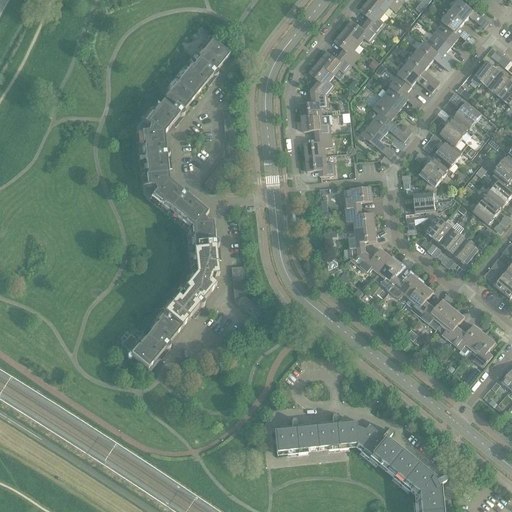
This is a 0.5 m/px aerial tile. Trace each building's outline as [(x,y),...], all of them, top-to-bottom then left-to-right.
[(404,4),(398,0),(371,0),(370,2),(385,15),(390,9),(396,13),(404,4)] [(380,21),(385,15),(370,2),(361,13),(370,21),(366,25),(378,35),(386,26),(380,21)] [(489,25),(461,2),(452,13),(465,24),(470,18),(485,30),(489,25)] [(471,3),(468,6),(474,11),(477,8),(471,3)] [(475,41),(460,29),(465,24),(452,13),(443,23),(460,37),(466,42),(471,46),(475,41)] [(378,35),(366,25),(362,30),(353,23),(344,33),(360,46),(365,40),(371,44),(378,35)] [(460,37),(443,23),(443,24),(443,25),(435,35),(452,48),(460,37)] [(196,32),(204,38),(207,40),(210,36),(200,28),(196,32)] [(355,52),(360,46),(344,33),(335,44),(345,52),(341,57),(353,66),(361,57),(355,52)] [(447,54),(452,48),(435,35),(427,45),(426,44),(425,45),(454,68),(458,63),(447,54)] [(216,72),(229,56),(211,40),(197,57),(199,59),(192,68),(190,66),(179,79),(197,94),(212,76),(213,77),(214,77),(215,77),(216,77),(217,76),(217,75),(217,74),(217,72),(216,72)] [(467,52),(471,46),(466,42),(462,47),(467,52)] [(454,68),(425,45),(416,56),(430,67),(435,61),(449,73),(454,68)] [(340,82),(353,66),(341,57),(337,61),(328,54),(319,64),(335,77),(340,82)] [(425,73),(430,67),(416,56),(408,66),(436,90),(440,84),(425,73)] [(375,60),(370,66),(376,70),(381,64),(375,60)] [(482,84),(494,69),(487,63),(475,78),(482,84)] [(330,83),(335,77),(319,64),(310,75),(319,83),(311,92),(327,97),(335,88),(330,83)] [(436,90),(408,66),(399,77),(413,88),(417,83),(432,95),(436,90)] [(489,90),(501,74),(494,69),(482,84),(489,90)] [(496,95),(508,80),(501,74),(489,90),(496,95)] [(408,94),(413,88),(399,77),(390,87),(408,102),(414,107),(419,111),(423,106),(408,94)] [(183,112),(197,94),(179,79),(163,98),(166,100),(162,105),(160,103),(143,123),(149,128),(148,131),(164,135),(178,117),(179,118),(180,118),(181,118),(182,118),(183,117),(184,116),(184,114),(183,113),(183,112)] [(503,101),(511,89),(511,82),(508,80),(496,95),(503,101)] [(408,102),(390,87),(389,89),(390,89),(387,94),(383,91),(379,96),(383,99),(399,112),(408,102)] [(510,107),(511,103),(511,89),(503,101),(510,107)] [(329,109),(327,97),(311,92),(313,105),(301,106),(302,120),(322,118),(321,110),(329,109)] [(399,112),(383,99),(373,111),(379,116),(389,124),(391,123),(399,112)] [(482,117),(467,104),(461,112),(476,124),(482,117)] [(414,116),(419,111),(414,107),(410,112),(414,116)] [(476,124),(461,112),(455,119),(456,120),(462,125),(460,128),(467,133),(469,131),(470,132),(476,124)] [(401,131),(391,123),(389,124),(379,116),(371,126),(385,138),(390,132),(404,144),(409,138),(401,131)] [(331,137),(330,125),(329,117),(322,118),(302,120),(304,134),(315,133),(316,139),(331,137)] [(467,133),(460,128),(462,125),(456,120),(454,122),(453,122),(447,129),(462,141),(468,134),(467,133)] [(380,143),(385,138),(371,126),(362,137),(391,160),(395,155),(380,143)] [(413,133),(404,127),(401,131),(409,138),(413,133)] [(462,141),(447,129),(441,136),(449,143),(447,146),(454,151),(456,149),(462,141)] [(168,183),(166,159),(167,158),(169,157),(169,156),(168,153),(168,152),(166,152),(165,152),(164,135),(148,131),(147,133),(140,134),(145,189),(152,188),(154,190),(168,183)] [(333,149),(331,137),(316,139),(317,144),(305,146),(306,160),(326,157),(326,150),(333,149)] [(460,157),(462,154),(456,149),(454,151),(447,146),(446,145),(440,152),(455,165),(461,158),(460,157)] [(239,156),(239,150),(226,150),(227,156),(238,160),(239,158),(239,156)] [(455,165),(440,152),(434,160),(435,160),(442,166),(440,168),(446,174),(448,171),(449,172),(455,165)] [(236,165),(238,162),(238,160),(227,156),(223,161),(233,169),(236,165)] [(336,177),(334,165),(327,165),(326,157),(306,160),(308,174),(320,172),(320,179),(336,177)] [(511,159),(509,157),(507,160),(506,159),(501,165),(511,174),(511,159)] [(446,174),(440,168),(442,166),(435,160),(433,163),(432,162),(426,169),(441,182),(447,175),(446,174)] [(233,169),(223,161),(219,166),(229,174),(233,169)] [(511,183),(511,174),(501,165),(494,173),(495,174),(493,177),(499,182),(502,180),(508,185),(510,186),(511,183)] [(229,174),(219,166),(215,171),(225,179),(229,174)] [(441,182),(426,169),(420,177),(428,183),(426,189),(437,193),(438,190),(436,189),(441,182)] [(225,179),(215,171),(211,176),(221,184),(225,179)] [(221,184),(211,176),(208,181),(217,189),(221,184)] [(511,198),(511,192),(506,188),(508,185),(502,180),(499,182),(493,190),(508,203),(511,198)] [(217,189),(208,181),(204,185),(213,193),(217,189)] [(208,215),(196,206),(187,198),(187,197),(187,196),(187,195),(187,193),(186,192),(185,192),(184,192),(182,192),(181,193),(168,183),(154,190),(155,192),(150,199),(189,230),(205,223),(204,221),(208,215)] [(373,203),(371,189),(351,191),(352,198),(345,199),(346,212),(361,210),(361,204),(373,203)] [(435,204),(434,195),(436,195),(437,193),(426,189),(424,196),(414,197),(415,206),(435,204)] [(508,203),(493,190),(488,197),(489,198),(495,203),(493,206),(500,211),(502,208),(503,209),(508,203)] [(500,211),(493,206),(495,203),(489,198),(486,200),(485,199),(480,206),(495,219),(501,212),(500,211)] [(436,213),(435,204),(415,206),(416,215),(426,214),(429,220),(439,215),(438,213),(436,213)] [(495,219),(480,206),(474,214),(489,227),(495,219)] [(375,229),(374,215),(362,216),(361,210),(346,212),(347,224),(354,223),(355,231),(375,229)] [(433,239),(445,224),(439,219),(440,217),(439,215),(429,220),(422,224),(426,233),(426,234),(433,239)] [(440,245),(453,230),(455,227),(454,226),(448,221),(445,224),(433,239),(440,245)] [(218,278),(215,251),(218,250),(218,249),(218,247),(217,245),(215,244),(213,224),(206,225),(205,223),(189,230),(194,276),(211,281),(212,279),(218,278)] [(366,254),(365,244),(377,243),(375,229),(355,231),(356,239),(349,239),(351,262),(366,254)] [(447,251),(460,236),(453,230),(440,245),(447,251)] [(454,257),(467,241),(460,236),(447,251),(454,257)] [(461,263),(474,247),(467,241),(454,257),(461,263)] [(428,252),(432,247),(433,246),(430,243),(429,244),(425,249),(428,252)] [(468,268),(481,253),(474,247),(461,263),(468,268)] [(379,275),(392,260),(381,251),(373,260),(366,254),(351,262),(368,276),(373,270),(379,275)] [(395,278),(403,269),(392,260),(379,275),(375,281),(390,294),(400,282),(395,278)] [(511,278),(506,274),(501,280),(511,289),(511,278)] [(202,304),(215,288),(210,284),(211,281),(194,276),(164,312),(183,327),(197,310),(199,311),(201,310),(202,310),(203,308),(203,306),(202,304)] [(410,301),(423,285),(412,276),(404,285),(400,282),(390,294),(399,301),(404,296),(410,301)] [(511,298),(511,289),(501,280),(495,288),(510,300),(511,298)] [(426,303),(434,294),(423,285),(410,301),(416,306),(412,311),(415,314),(414,316),(418,320),(420,318),(421,319),(431,307),(426,303)] [(246,299),(246,293),(233,293),(234,299),(235,303),(246,299)] [(242,312),(251,302),(246,299),(235,303),(237,307),(242,312)] [(438,329),(454,310),(443,301),(436,311),(431,307),(421,319),(431,327),(432,324),(438,329)] [(247,316),(255,306),(251,302),(242,312),(247,316)] [(252,319),(260,310),(255,306),(247,316),(252,319)] [(257,323),(265,314),(260,310),(252,319),(257,323)] [(457,328),(465,319),(454,310),(438,329),(443,337),(452,344),(462,332),(457,328)] [(169,345),(183,327),(164,312),(145,335),(148,337),(145,341),(142,339),(128,356),(147,371),(164,351),(167,352),(168,351),(170,349),(169,346),(169,345)] [(468,357),(485,336),(474,327),(467,336),(462,332),(452,344),(462,352),(460,354),(464,357),(468,357)] [(488,354),(496,345),(485,336),(468,357),(484,370),(493,358),(488,354)] [(511,390),(511,372),(502,384),(511,391),(511,390)] [(355,448),(361,431),(357,430),(357,425),(338,426),(338,419),(337,418),(335,417),(333,418),(332,420),(332,427),(315,429),(318,452),(355,448)] [(318,452),(315,429),(298,430),(297,423),(296,422),(293,421),(291,422),(291,424),(292,431),(274,433),(276,456),(318,452)] [(440,511),(438,488),(445,484),(446,483),(447,481),(445,479),(443,479),(434,483),(433,481),(387,443),(392,436),(391,434),(389,433),(387,433),(382,439),(368,428),(365,432),(361,431),(355,448),(415,497),(416,511),(440,511)]
